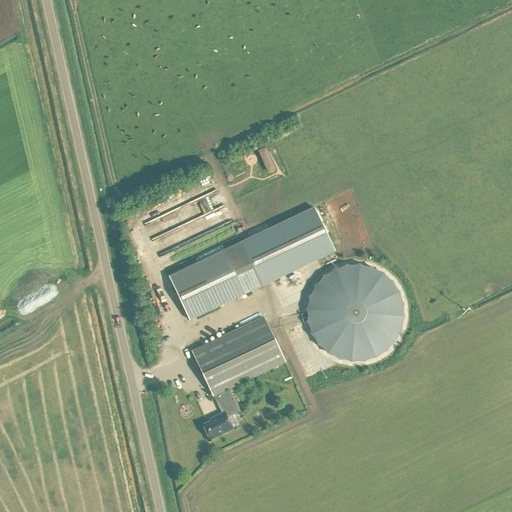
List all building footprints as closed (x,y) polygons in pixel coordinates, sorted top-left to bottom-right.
[(195,183),(200,196),(213,191),(208,178),(195,183)] [(334,252),(314,208),(242,242),(262,286),(334,252)] [(197,218),(198,230),(215,229),(214,218),(197,218)] [(190,320),(262,286),(242,242),(169,277),(190,320)] [(313,304),(318,341),(332,352),(351,358),(352,359),(356,355),(365,354),(367,354),(371,349),(372,362),(375,358),(375,352),(380,351),(382,353),(396,351),(409,314),(407,301),(404,298),(398,299),(381,293),(378,301),(374,301),(372,304),(362,306),(355,300),(353,288),(356,283),(347,276),(328,278),(318,292),(313,304)] [(212,396),(285,361),(264,318),(192,352),(212,396)] [(209,440),(233,429),(227,417),(240,411),(230,391),(214,398),(222,414),(215,417),(216,419),(202,425),(209,440)]
